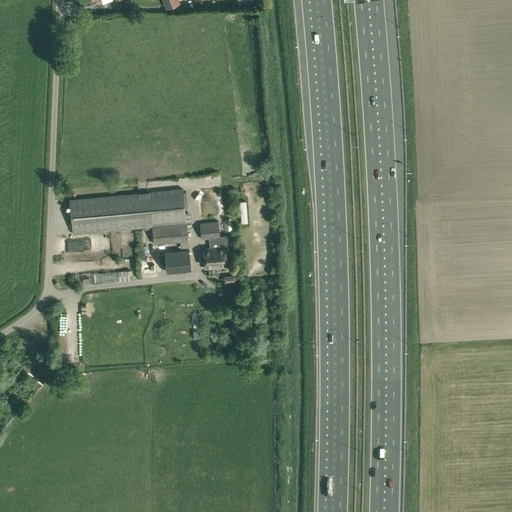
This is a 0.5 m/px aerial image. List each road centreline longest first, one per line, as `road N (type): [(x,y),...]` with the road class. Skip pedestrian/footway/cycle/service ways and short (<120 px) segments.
road 1 (motorway): [(384,511),(383,205),(367,0)]
road 2 (motorway): [(319,0),(336,275),(334,511)]
road 3 (unclassified): [(0,335),(43,305),(59,0)]
